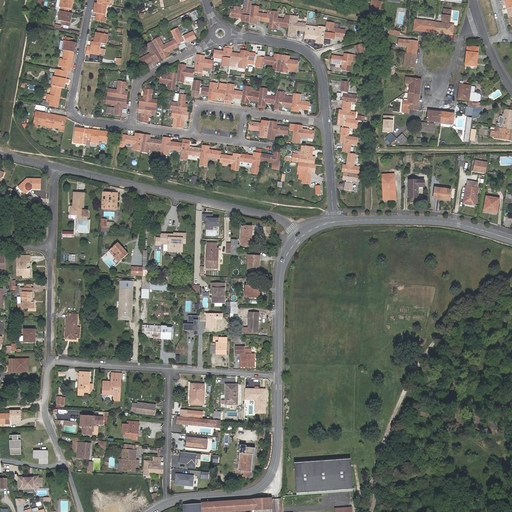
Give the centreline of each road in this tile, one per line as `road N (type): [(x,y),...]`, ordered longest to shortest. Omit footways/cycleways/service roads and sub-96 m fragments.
road 1 (residential): [(55,166),(266,214),(300,234)]
road 2 (secondary): [(166,503),(264,485),(277,456),(278,375)]
road 3 (secondary): [(334,221),(423,219),(511,239)]
road 4 (residential): [(92,0),(75,116),(130,127)]
road 5 (residential): [(327,124),(314,56),(220,33)]
road 6 (residential): [(80,511),(44,408),(48,360)]
road 7 (track): [(200,0),(128,34),(121,66),(80,65)]
road 8 (unknown): [(462,37),(425,41),(421,67),(447,81),(411,128)]
road 9 (secondary): [(278,375),(281,278),(300,234)]
road 10 (residential): [(130,127),(137,80),(220,33)]
road 11 (residential): [(166,503),(170,368)]
road 12 (residential): [(48,360),(170,368)]
